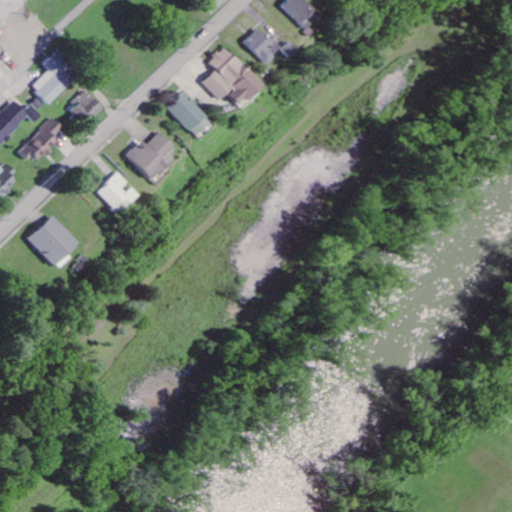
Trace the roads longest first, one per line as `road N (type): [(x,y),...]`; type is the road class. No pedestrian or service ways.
road 1 (residential): [(0,235),(240,0)]
road 2 (residential): [(0,89),(92,0)]
